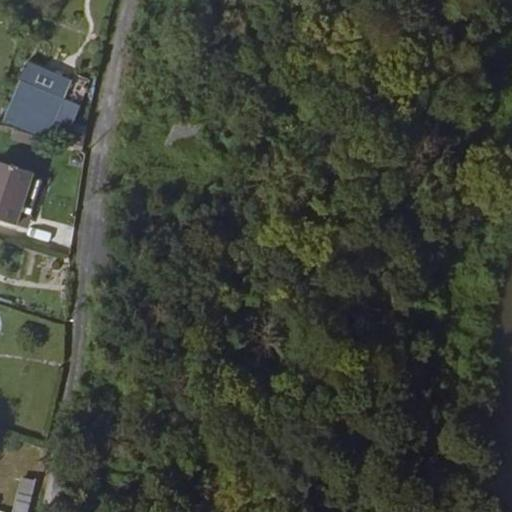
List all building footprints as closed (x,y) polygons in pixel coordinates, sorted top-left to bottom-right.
[(31,98),(34,86),(19,81),(10,110),(26,114),(31,98)] [(46,103),(50,90),(34,86),(31,98),(46,103)] [(26,114),(41,119),(46,103),(31,98),(26,114)] [(193,163),(207,136),(180,122),(167,149),(193,163)] [(29,166),(0,157),(0,214),(13,219),(29,166)] [(21,511),(30,468),(17,466),(8,511),(21,511)]
